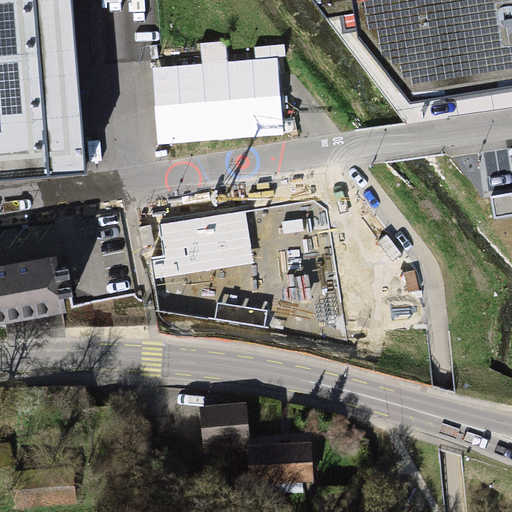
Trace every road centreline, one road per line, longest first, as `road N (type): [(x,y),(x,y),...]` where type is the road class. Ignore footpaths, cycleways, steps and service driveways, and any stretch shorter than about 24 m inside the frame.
road 1 (primary): [(511,438),(238,368),(0,361)]
road 2 (unclassified): [(0,205),(511,125)]
